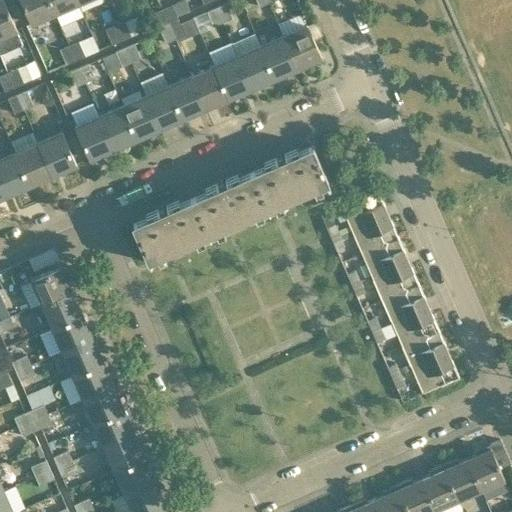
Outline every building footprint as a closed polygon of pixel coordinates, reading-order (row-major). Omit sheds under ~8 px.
[(2,0),(0,0),(0,53),(22,44),(2,0)] [(54,13),(48,0),(21,0),(31,23),(54,13)] [(77,3),(75,0),(48,0),(54,13),(77,3)] [(226,2),(216,6),(222,20),(232,16),(226,2)] [(171,3),(161,7),(168,23),(178,18),(171,3)] [(222,20),(216,6),(206,10),(213,24),(222,20)] [(161,7),(152,11),(159,27),(168,23),(161,7)] [(178,18),(168,23),(174,37),(184,32),(180,22),(178,18)] [(124,20),(114,24),(121,38),(130,34),(124,20)] [(168,23),(159,27),(165,41),(174,37),(168,23)] [(321,57),(313,38),(306,23),(283,33),(298,67),(321,57)] [(121,38),(114,24),(105,29),(111,43),(121,38)] [(298,67),(283,33),(260,43),(275,77),(298,67)] [(78,40),(68,44),(75,58),(85,54),(78,40)] [(134,42),(124,46),(130,60),(140,56),(134,42)] [(275,77),(260,43),(237,53),(251,87),(275,77)] [(75,58),(68,44),(59,48),(65,62),(75,58)] [(130,60),(124,46),(114,50),(120,65),(130,60)] [(251,87),(237,53),(214,63),(228,97),(251,87)] [(94,76),(88,62),(78,66),(84,80),(94,76)] [(228,97),(214,63),(191,73),(205,107),(228,97)] [(84,80),(78,66),(68,70),(75,84),(84,80)] [(16,67),(7,71),(13,85),(23,81),(16,67)] [(7,71),(0,73),(0,82),(3,89),(13,85),(7,71)] [(205,107),(191,73),(168,83),(182,117),(205,107)] [(182,117),(168,83),(144,93),(159,127),(182,117)] [(26,89),(16,93),(22,108),(32,103),(26,89)] [(22,108),(16,93),(7,98),(13,112),(22,108)] [(159,127),(144,93),(121,103),(136,137),(159,127)] [(136,137),(121,103),(98,113),(113,147),(136,137)] [(113,147),(98,113),(75,123),(90,157),(113,147)] [(74,163),(60,131),(60,130),(36,140),(51,173),(74,163)] [(51,173),(36,140),(14,150),(28,184),(51,173)] [(312,144),(275,160),(251,171),(266,205),(325,180),(327,184),(330,183),(312,143),(311,144),(312,144)] [(28,184),(14,150),(0,155),(0,180),(6,193),(28,184)] [(266,205),(251,171),(192,197),(207,231),(266,205)] [(387,212),(377,189),(340,205),(350,228),(387,212)] [(149,263),(150,263),(152,262),(150,257),(207,231),(192,197),(133,223),(133,222),(132,223),(149,263)] [(397,235),(387,212),(350,228),(360,251),(397,235)] [(334,223),(326,227),(330,238),(339,234),(334,223)] [(344,245),(339,234),(330,238),(335,248),(344,245)] [(407,259),(397,235),(360,251),(371,275),(407,259)] [(417,282),(407,259),(371,275),(381,298),(417,282)] [(72,289),(69,283),(61,265),(30,278),(41,302),(72,289)] [(354,269),(346,273),(351,284),(359,280),(354,269)] [(364,291),(359,280),(351,284),(356,295),(364,291)] [(428,305),(417,282),(381,298),(391,321),(428,305)] [(82,312),(72,289),(41,302),(51,326),(82,312)] [(0,296),(0,319),(9,316),(0,296)] [(438,329),(428,305),(391,321),(401,345),(438,329)] [(92,336),(82,312),(51,326),(62,350),(92,336)] [(0,331),(13,326),(9,316),(0,319),(0,331)] [(375,316),(366,319),(371,330),(380,326),(375,316)] [(384,337),(380,326),(371,330),(376,341),(384,337)] [(448,352),(438,329),(401,345),(411,368),(448,352)] [(103,360),(92,336),(62,350),(72,374),(103,360)] [(458,375),(448,352),(411,368),(422,391),(458,375)] [(12,361),(16,370),(30,364),(27,355),(12,361)] [(113,384),(103,360),(72,374),(82,398),(113,384)] [(395,362),(387,365),(392,376),(400,373),(395,362)] [(4,364),(0,365),(0,377),(8,374),(4,364)] [(34,373),(30,364),(16,370),(20,379),(34,373)] [(405,383),(400,373),(392,376),(396,387),(405,383)] [(0,387),(12,383),(8,374),(0,377),(0,387)] [(123,408),(113,384),(82,398),(93,422),(123,408)] [(32,419),(47,413),(43,404),(28,410),(32,419)] [(134,432),(123,408),(93,422),(103,445),(134,432)] [(32,419),(28,410),(14,417),(18,426),(32,419)] [(51,422),(47,413),(32,419),(36,429),(51,422)] [(36,429),(32,419),(18,426),(22,435),(36,429)] [(144,456),(134,432),(103,445),(113,469),(144,456)] [(504,477),(499,467),(510,462),(500,438),(489,443),(488,443),(474,449),(475,452),(467,456),(480,487),(480,488),(485,499),(507,490),(502,478),(504,477)] [(53,455),(57,464),(71,458),(67,449),(53,455)] [(154,480),(144,456),(113,469),(123,494),(154,480)] [(480,487),(467,456),(458,460),(457,457),(443,463),(457,497),(480,488),(480,487)] [(30,465),(34,474),(49,468),(45,458),(30,465)] [(75,468),(71,458),(57,464),(61,474),(75,468)] [(457,497),(443,463),(428,469),(429,472),(421,476),(435,507),(457,497)] [(53,477),(49,468),(34,474),(38,484),(53,477)] [(423,511),(435,507),(421,476),(413,479),(412,476),(397,483),(409,511),(423,511)] [(146,511),(165,504),(154,480),(123,494),(132,511),(146,511)] [(409,511),(397,483),(382,489),(383,493),(375,496),(381,511),(409,511)] [(0,511),(13,511),(4,489),(0,490),(0,511)] [(381,511),(375,496),(366,500),(365,497),(350,503),(354,511),(381,511)] [(89,498),(74,504),(77,511),(81,511),(93,507),(89,498)] [(354,511),(350,503),(336,509),(337,511),(354,511)]
